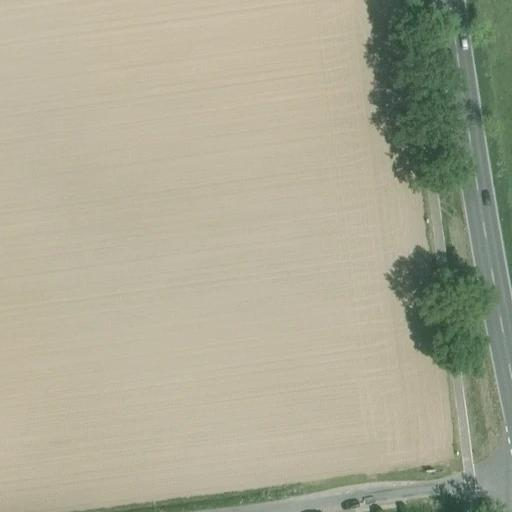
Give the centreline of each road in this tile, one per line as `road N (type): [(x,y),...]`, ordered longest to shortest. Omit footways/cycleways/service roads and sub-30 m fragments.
road 1 (primary): [(459,0),(511,361)]
road 2 (unclassified): [(325,511),(511,465)]
